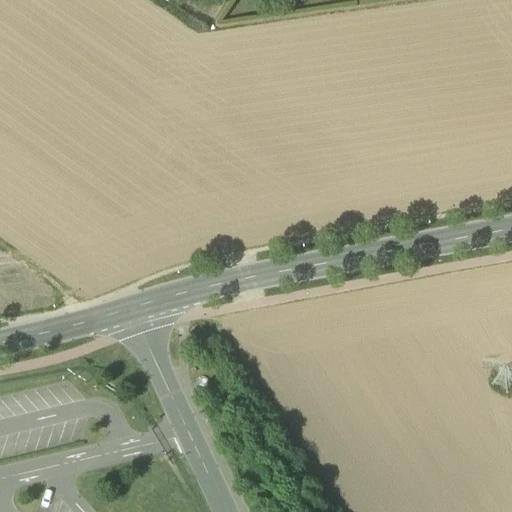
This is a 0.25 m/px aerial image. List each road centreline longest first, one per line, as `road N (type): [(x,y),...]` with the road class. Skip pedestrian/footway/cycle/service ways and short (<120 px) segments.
road 1 (tertiary): [(137,308),(226,283),(511,230)]
road 2 (unclassified): [(137,308),(225,511)]
road 3 (tertiary): [(0,344),(137,308)]
